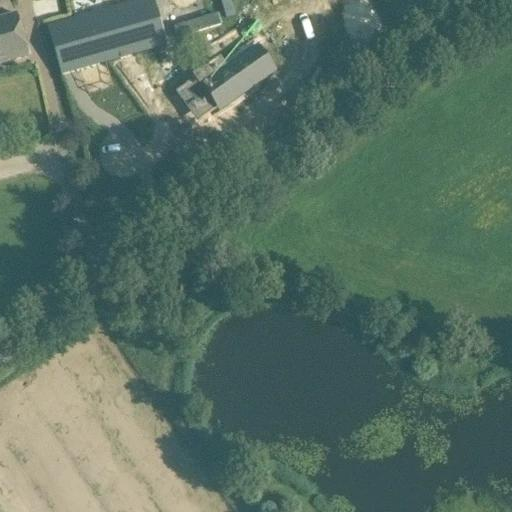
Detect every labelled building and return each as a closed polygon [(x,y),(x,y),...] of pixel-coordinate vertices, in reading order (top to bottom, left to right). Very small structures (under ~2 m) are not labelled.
[(247,24),(242,5),(240,0),(137,0),(47,26),(62,76),(247,24)] [(0,18),(0,65),(29,57),(17,14),(0,18)] [(198,74),(174,91),(184,105),(205,90),(216,106),(222,102),(224,104),(226,102),(229,106),(275,73),(258,48),(205,85),(198,74)] [(152,68),(129,87),(147,110),(135,119),(149,136),(141,142),(155,160),(199,125),(152,68)] [(280,265),(251,258),(248,274),(276,281),(280,265)]
